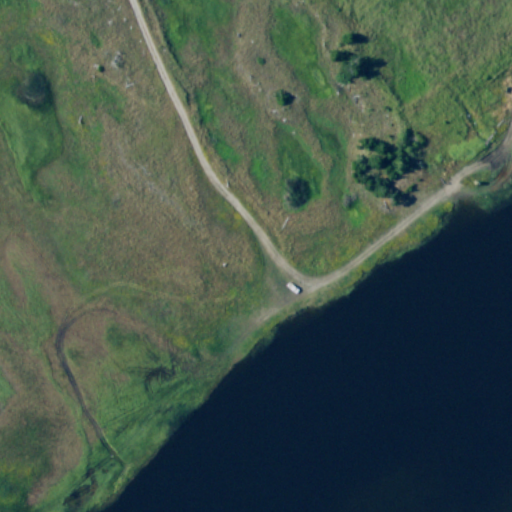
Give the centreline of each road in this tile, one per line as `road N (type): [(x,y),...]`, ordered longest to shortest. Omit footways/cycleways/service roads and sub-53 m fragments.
road 1 (track): [(511,124),(501,148),(220,354),(35,511)]
road 2 (track): [(316,288),(279,256),(200,154),(133,0)]
